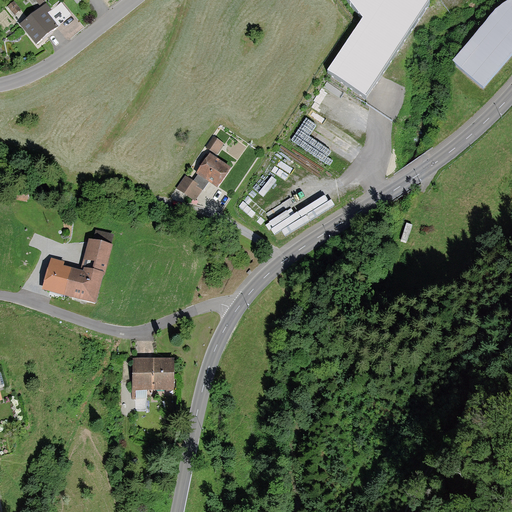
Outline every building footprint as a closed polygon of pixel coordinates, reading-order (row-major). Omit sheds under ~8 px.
[(366,99),(428,4),(422,0),(346,0),(362,21),(327,73),(366,99)] [(38,9),(19,24),(34,42),(69,13),(59,1),(43,14),(38,9)] [(19,11),(15,5),(9,10),(13,15),(19,11)] [(511,5),(493,19),(451,65),(478,90),(511,53),(511,5)] [(219,143),(212,138),(205,145),(212,151),(219,143)] [(226,168),(208,156),(190,182),(201,190),(207,181),(214,186),(226,168)] [(196,191),(189,186),(184,193),(192,198),(196,191)] [(27,192),(15,188),(12,198),(23,202),(27,192)] [(111,239),(92,233),(78,276),(57,270),(59,264),(50,261),(42,287),(91,302),(111,239)] [(170,365),(132,365),(133,398),(137,398),(137,410),(145,410),(144,386),(170,385),(170,365)]
